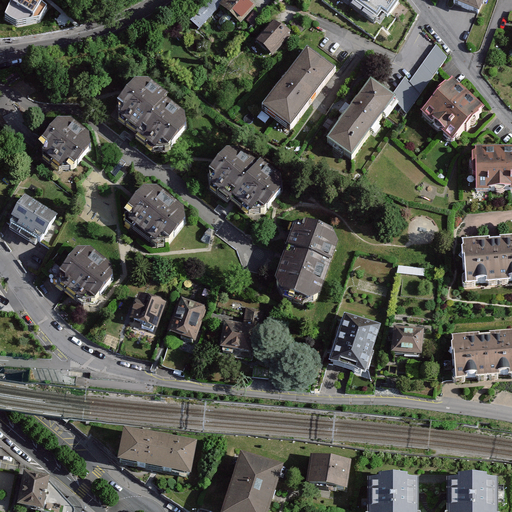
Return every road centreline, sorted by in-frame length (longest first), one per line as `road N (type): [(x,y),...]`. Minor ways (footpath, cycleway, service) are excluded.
road 1 (residential): [(0,265),(74,351),(110,372),(511,419)]
road 2 (unclassified): [(0,54),(122,29),(172,0)]
road 3 (primary): [(134,501),(0,392)]
road 4 (residential): [(414,0),(511,112)]
road 5 (primary): [(0,420),(104,511)]
